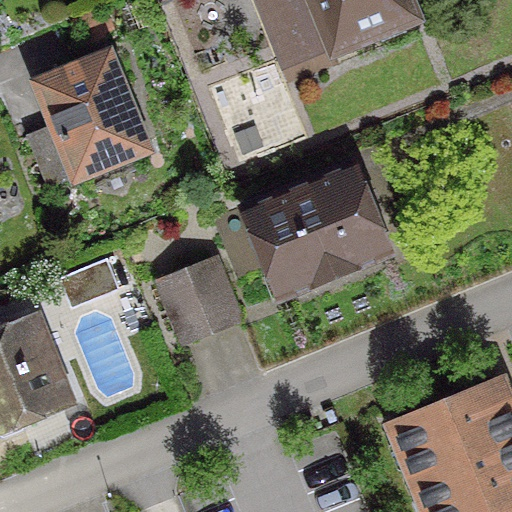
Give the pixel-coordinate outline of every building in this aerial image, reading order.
[(402,0),(276,0),(297,51),(325,39),(330,52),(410,19),(402,0)] [(142,151),(104,58),(77,69),(35,86),(50,126),(72,179),(142,151)] [(276,295),(382,253),(347,168),(243,211),(276,295)] [(103,260),(66,275),(68,278),(79,306),(116,291),(112,282),(103,260)] [(234,319),(213,264),(157,285),(179,341),(234,319)] [(0,437),(18,431),(21,422),(20,417),(62,400),(30,322),(0,333),(0,332),(0,437)] [(511,511),(511,424),(494,382),(389,425),(424,511),(511,511)]
